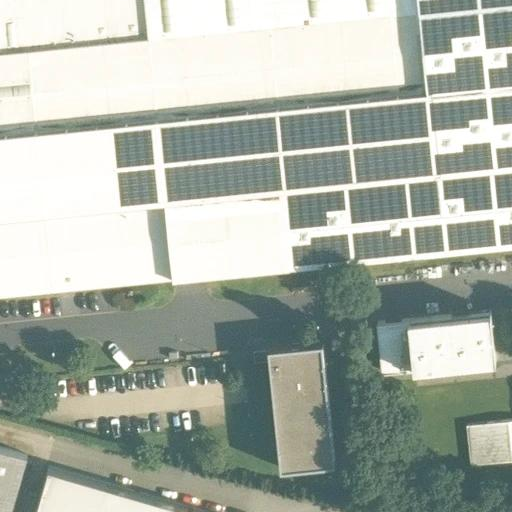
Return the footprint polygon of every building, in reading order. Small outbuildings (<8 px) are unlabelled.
[(23,0),(0,0),(0,51),(28,49),(23,0)] [(387,0),(23,0),(28,49),(389,13),(387,0)] [(418,0),(387,0),(389,13),(420,10),(418,0)] [(418,0),(420,10),(510,0),(418,0)] [(511,0),(510,0),(420,10),(428,88),(511,80),(511,0)] [(28,49),(0,51),(0,295),(444,251),(436,172),(435,168),(436,168),(428,93),(428,88),(420,10),(389,13),(28,49)] [(511,80),(428,88),(428,93),(436,168),(435,168),(436,172),(511,164),(511,80)] [(511,164),(436,172),(444,251),(511,244),(511,164)] [(490,311),(408,320),(377,323),(382,372),(495,360),(490,311)] [(322,341),(268,347),(280,469),(335,463),(322,341)] [(511,420),(487,423),(491,463),(511,460),(511,420)] [(0,511),(10,511),(27,455),(0,447),(0,511)] [(200,511),(49,468),(35,511),(200,511)]
